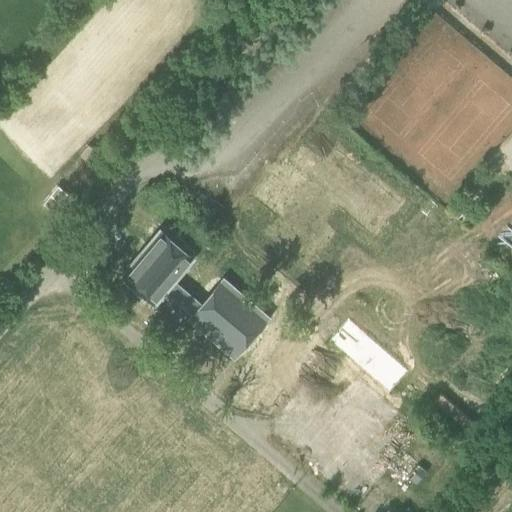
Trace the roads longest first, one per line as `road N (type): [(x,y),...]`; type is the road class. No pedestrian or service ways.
road 1 (unclassified): [(0,329),(283,0)]
road 2 (unknown): [(334,511),(60,258)]
